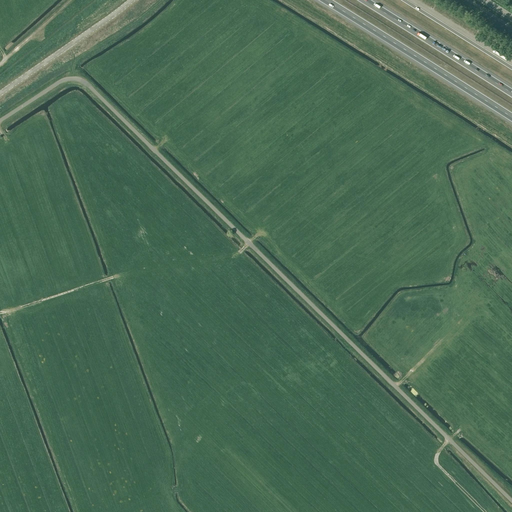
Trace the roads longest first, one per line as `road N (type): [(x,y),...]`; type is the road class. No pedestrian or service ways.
road 1 (unclassified): [(511,501),(87,84),(68,79),(0,120)]
road 2 (motorway): [(323,0),(511,118)]
road 3 (motorway): [(511,94),(362,0)]
road 4 (tertiary): [(0,93),(132,0)]
